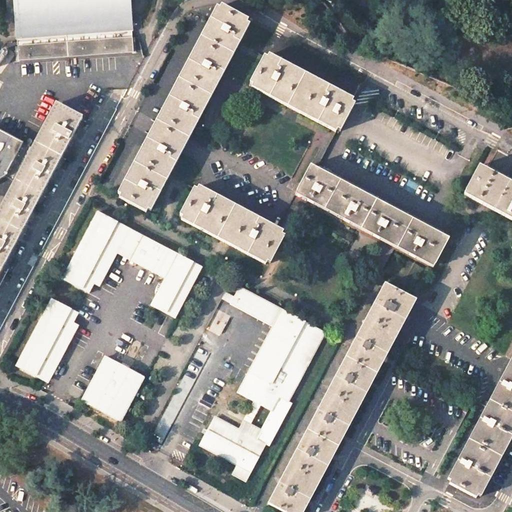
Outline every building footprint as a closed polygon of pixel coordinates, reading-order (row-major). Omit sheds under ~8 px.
[(14,0),(18,47),(132,39),(129,0),(14,0)] [(248,20),(221,6),(219,9),(216,8),(156,123),(150,134),(118,194),(121,196),(119,199),(146,213),(148,210),(151,211),(169,177),(182,151),(188,140),(237,49),(249,25),(247,24),(248,20)] [(132,39),(18,47),(19,61),(133,52),(132,39)] [(353,100),(269,55),(267,58),(264,57),(249,84),(253,85),(251,88),(335,133),(337,130),(340,132),(355,105),(351,103),(353,100)] [(14,182),(0,208),(0,270),(81,118),(55,104),(26,160),(28,161),(16,183),(14,182)] [(0,174),(6,178),(14,182),(16,183),(28,161),(26,160),(0,146),(0,174)] [(306,197),(393,243),(435,265),(448,240),(442,237),(412,221),(319,172),(310,167),(301,184),(296,192),(306,197)] [(511,184),(478,167),(465,192),(511,216),(511,184)] [(277,229),(198,187),(197,190),(194,189),(179,216),(183,217),(181,220),(265,265),(267,262),(270,264),(284,237),(281,235),(283,232),(277,229)] [(131,260),(169,279),(159,298),(156,297),(151,306),(175,318),(202,268),(98,212),(62,280),(89,294),(95,284),(100,286),(108,272),(105,271),(119,245),(134,253),(131,260)] [(416,301),(384,284),(268,504),(268,505),(282,511),(303,511),(345,434),(391,348),(413,307),(416,301)] [(325,333),(240,288),(231,304),(273,327),(236,392),(270,410),(278,396),(286,401),(325,333)] [(52,299),(16,367),(46,382),(51,373),(54,374),(61,360),(59,359),(69,339),(71,340),(79,327),(73,324),(79,314),(52,299)] [(511,357),(511,360),(489,401),(447,479),(450,481),(449,484),(476,498),(478,495),(480,497),(511,437),(511,357)] [(104,358),(82,402),(120,422),(143,379),(104,358)] [(202,430),(213,409),(200,402),(189,422),(202,430)] [(234,473),(247,480),(266,443),(257,438),(262,429),(244,420),(240,429),(215,416),(209,430),(206,434),(201,444),(238,464),(234,473)]
